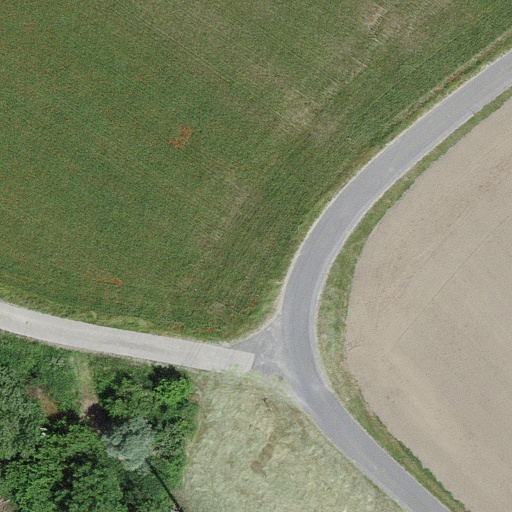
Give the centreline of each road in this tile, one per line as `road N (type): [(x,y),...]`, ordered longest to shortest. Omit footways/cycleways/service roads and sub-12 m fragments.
road 1 (unclassified): [(435,511),(278,369),(305,269),(354,188),(511,76)]
road 2 (track): [(278,369),(50,338),(0,311)]
